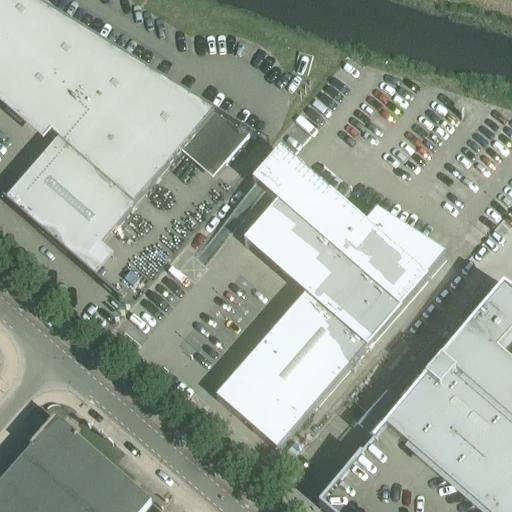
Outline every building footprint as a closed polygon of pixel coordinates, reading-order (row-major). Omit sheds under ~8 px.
[(0,0),(0,93),(13,105),(9,109),(24,122),(28,118),(51,138),(58,144),(7,203),(6,204),(89,276),(90,275),(102,261),(96,255),(102,248),(195,141),(225,167),(249,139),(250,138),(197,105),(195,108),(180,95),(177,97),(162,84),(160,87),(145,74),(143,76),(129,64),(60,21),(24,0),(0,0)] [(217,401),(216,402),(277,455),(278,454),(301,427),(446,261),(377,217),(366,231),(305,178),(278,209),(245,247),(248,249),(254,241),(282,266),(278,271),(294,285),(298,280),(312,292),(240,374),(217,401)] [(426,386),(388,430),(401,441),(483,511),(511,511),(511,300),(505,296),(426,386)] [(0,488),(0,511),(147,511),(152,507),(77,442),(78,441),(56,422),(30,451),(31,452),(0,488)] [(483,511),(401,441),(388,430),(319,509),(322,511),(483,511)]
